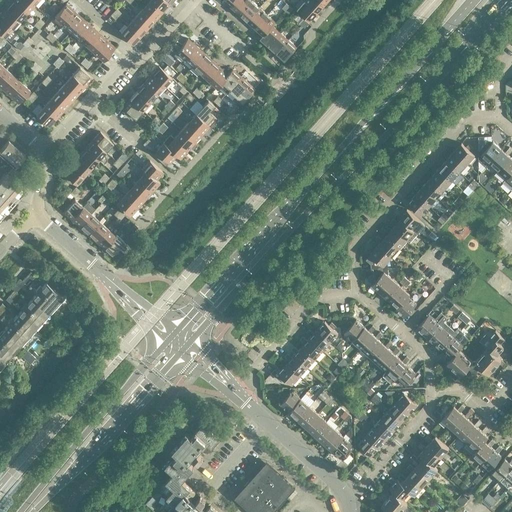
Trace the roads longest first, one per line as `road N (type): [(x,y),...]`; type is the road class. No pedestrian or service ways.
road 1 (secondary): [(189,342),(505,0)]
road 2 (secondary): [(473,0),(176,331)]
road 3 (residential): [(501,117),(468,118),(355,247),(359,295)]
road 4 (secondary): [(168,341),(20,511)]
road 5 (secondary): [(35,511),(180,352)]
road 6 (unclassified): [(345,493),(224,384)]
road 7 (residential): [(345,493),(360,490),(434,403),(433,392)]
road 8 (residential): [(254,372),(317,299),(359,295)]
